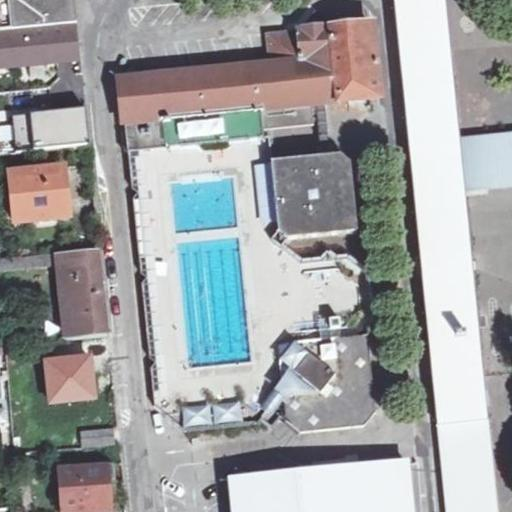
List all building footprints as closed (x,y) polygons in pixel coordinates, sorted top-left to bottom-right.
[(0,0),(0,34),(78,27),(75,0),(0,0)] [(395,0),(437,425),(487,420),(464,190),(458,135),(444,0),(395,0)] [(321,155),(273,161),(281,228),(293,237),(363,229),(355,161),(343,153),(329,155),(325,106),(380,100),(373,23),(351,25),(313,28),(280,31),(271,33),(273,66),(313,107),(316,107),(321,155)] [(77,27),(0,34),(0,71),(81,64),(77,27)] [(313,107),(273,66),(120,80),(123,124),(313,107)] [(87,115),(13,122),(17,158),(90,151),(87,115)] [(511,129),(458,135),(464,190),(511,184),(511,129)] [(63,192),(61,172),(10,177),(15,226),(66,222),(63,192)] [(56,268),(65,344),(109,340),(104,292),(101,255),(20,262),(21,271),(56,268)] [(371,333),(337,336),(283,341),(290,419),(297,425),(303,430),(367,424),(380,406),(371,333)] [(244,427),(243,405),(184,409),(186,431),(244,427)] [(497,511),(487,420),(437,425),(446,511),(497,511)] [(120,448),(118,432),(86,435),(87,451),(120,448)] [(102,468),(104,492),(115,491),(112,467),(102,468)] [(408,511),(405,467),(230,483),(232,511),(408,511)] [(17,511),(105,511),(104,492),(102,468),(58,471),(62,508),(17,511)]
